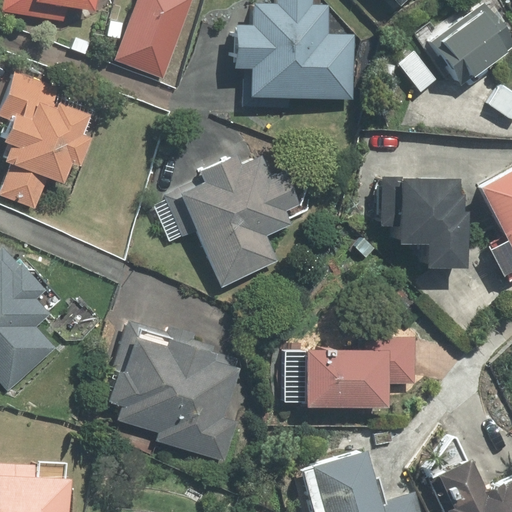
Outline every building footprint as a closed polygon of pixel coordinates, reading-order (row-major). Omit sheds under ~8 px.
[(4,0),(3,11),(63,20),(65,5),(95,9),(96,0),(4,0)] [(191,0),(137,0),(115,59),(163,77),(191,0)] [(244,68),(243,105),(290,106),(291,96),(351,97),(353,37),(327,36),(328,6),(312,5),(312,0),(275,0),(276,3),(254,3),(254,26),(238,25),(237,68),(244,68)] [(452,69),(462,83),(511,47),(511,42),(481,0),(474,0),(434,28),(430,22),(414,33),(444,75),(452,69)] [(413,51),(398,63),(421,91),(436,80),(413,51)] [(60,88),(15,71),(0,109),(0,117),(6,120),(0,135),(0,140),(9,144),(4,157),(8,158),(7,162),(11,164),(0,192),(0,195),(36,209),(48,177),(64,184),(73,163),(81,166),(91,139),(82,135),(90,115),(55,101),(60,88)] [(511,91),(501,85),(489,104),(511,118),(511,91)] [(206,177),(166,195),(168,200),(154,206),(170,242),(197,229),(223,286),(279,261),(268,235),(292,225),(285,211),(302,203),(287,170),(271,177),(262,157),(241,167),(237,158),(204,173),(206,177)] [(511,172),(482,188),(509,241),(491,250),(505,276),(511,272),(511,172)] [(461,180),(403,179),(403,176),(382,176),(381,226),(400,227),(400,245),(428,245),(428,268),(469,269),(469,212),(464,212),(465,195),(461,195),(461,180)] [(0,378),(8,388),(53,348),(34,327),(49,314),(35,299),(45,291),(5,246),(0,250),(0,378)] [(165,332),(129,321),(113,368),(121,371),(112,400),(126,404),(122,419),(161,431),(159,440),(222,460),(234,422),(224,419),(241,368),(237,367),(240,358),(213,349),(214,346),(194,339),(196,334),(167,325),(165,332)] [(308,402),(308,407),(389,407),(389,384),(416,384),(416,337),(375,337),(375,350),(286,350),(286,402),(308,402)] [(429,469),(448,511),(511,511),(511,482),(488,493),(473,461),(468,463),(458,439),(455,438),(452,439),(429,469)] [(368,451),(301,470),(313,511),(420,511),(415,493),(386,501),(379,477),(376,478),(368,451)] [(0,511),(67,511),(70,482),(63,482),(65,465),(40,463),(39,467),(0,463),(0,511)]
